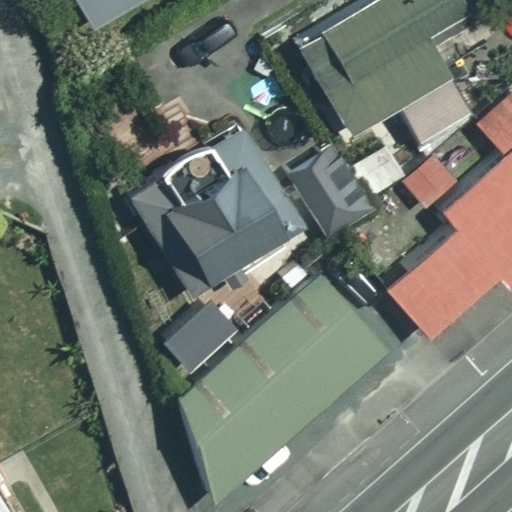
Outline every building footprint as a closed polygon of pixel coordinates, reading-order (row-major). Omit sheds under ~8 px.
[(75,0),(90,28),(142,0),(75,0)] [(443,76),(449,72),(428,33),(464,13),(456,0),(371,0),(293,44),(341,132),(391,104),(443,76)] [(462,109),(443,76),(391,104),(411,139),(462,109)] [(383,284),(421,332),(485,275),(497,285),(511,272),(511,96),(503,86),(467,117),(495,149),(428,207),(444,225),(383,284)] [(189,298),(303,224),(253,146),(233,159),(218,136),(124,197),(189,298)] [(282,169),(326,233),(368,204),(362,196),(399,171),(375,136),(339,161),(324,140),(282,169)] [(425,150),(395,178),(421,205),(450,178),(425,150)] [(210,503),(390,350),(347,300),(364,285),(325,240),(174,371),(210,503)] [(0,511),(17,511),(0,481),(0,511)]
